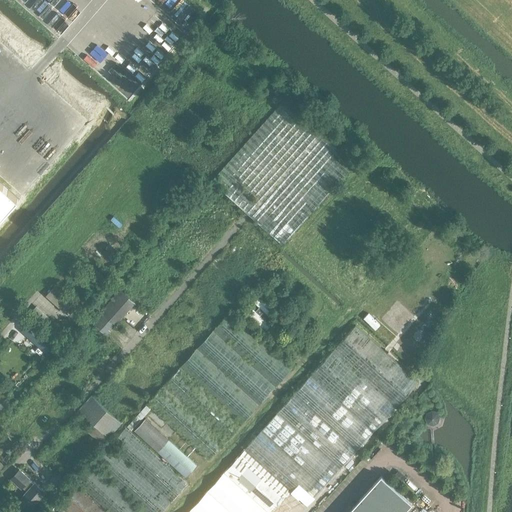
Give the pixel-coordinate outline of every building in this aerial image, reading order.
[(211,180),(252,217),(282,244),(356,163),(284,99),(211,180)] [(17,201),(18,199),(0,182),(0,217),(16,200),(17,201)] [(64,312),(74,300),(56,283),(45,295),(64,312)] [(120,289),(91,321),(107,335),(135,302),(120,289)] [(268,315),(274,309),(256,292),(250,298),(259,306),(255,310),(252,308),(247,314),(265,330),(271,325),(260,315),(263,311),(268,315)] [(46,332),(54,323),(35,306),(26,315),(46,332)] [(229,311),(146,403),(209,459),(292,368),(229,311)] [(364,317),(376,327),(380,322),(368,312),(364,317)] [(223,472),(187,511),(271,511),(272,511),(291,491),(307,506),(418,381),(355,325),(244,449),(226,469),(223,472)] [(42,340),(39,344),(45,350),(53,341),(47,336),(46,336),(41,332),(37,336),(42,340)] [(282,352),(286,347),(281,342),(277,347),(282,352)] [(32,348),(27,353),(31,357),(36,352),(32,348)] [(109,437),(122,422),(91,395),(79,409),(109,437)] [(139,420),(150,409),(146,406),(127,427),(131,431),(140,421),(139,420)] [(441,418),(434,408),(424,415),(431,425),(441,418)] [(126,427),(58,502),(68,511),(162,511),(188,483),(166,464),(168,461),(186,477),(197,464),(145,418),(134,430),(163,456),(161,459),(126,427)] [(103,444),(109,437),(94,424),(88,431),(103,444)] [(29,508),(45,489),(36,481),(34,483),(28,479),(29,478),(19,468),(11,477),(21,486),(22,485),(27,490),(19,500),(29,508)] [(60,492),(67,484),(56,474),(49,482),(60,492)] [(347,511),(403,511),(412,503),(381,475),(347,511)]
